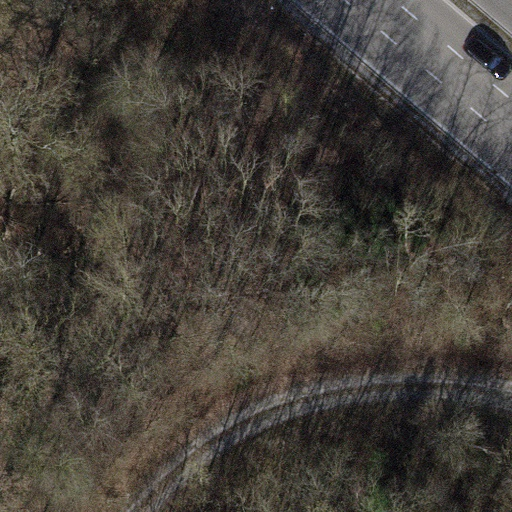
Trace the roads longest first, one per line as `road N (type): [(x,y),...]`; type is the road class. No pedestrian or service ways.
road 1 (track): [(143,511),(217,440),(297,403),(408,386),(511,396)]
road 2 (primary): [(369,0),(511,116)]
